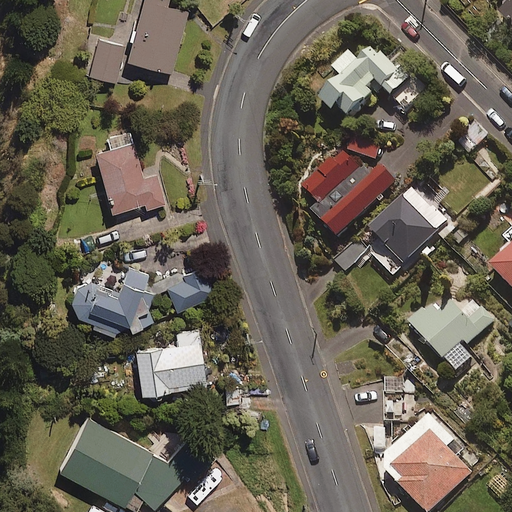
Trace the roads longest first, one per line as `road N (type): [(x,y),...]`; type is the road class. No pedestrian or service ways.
road 1 (tertiary): [(306,0),(258,54),(244,88),(240,164),(345,511)]
road 2 (residential): [(396,0),(511,115)]
